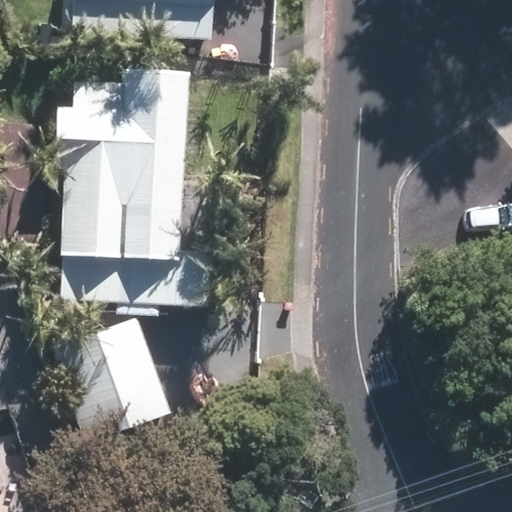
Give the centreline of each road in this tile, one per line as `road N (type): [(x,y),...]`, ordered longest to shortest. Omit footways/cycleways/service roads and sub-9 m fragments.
road 1 (residential): [(363,74),(353,320),(403,511)]
road 2 (residential): [(475,0),(421,51),(363,74)]
